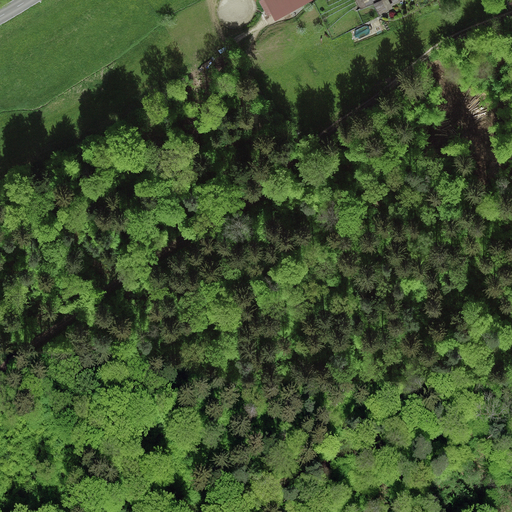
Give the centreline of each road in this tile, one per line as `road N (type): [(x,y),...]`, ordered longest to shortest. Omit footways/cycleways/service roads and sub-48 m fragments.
road 1 (track): [(0,386),(109,297),(263,200),(412,70),(511,10)]
road 2 (track): [(252,511),(511,397)]
